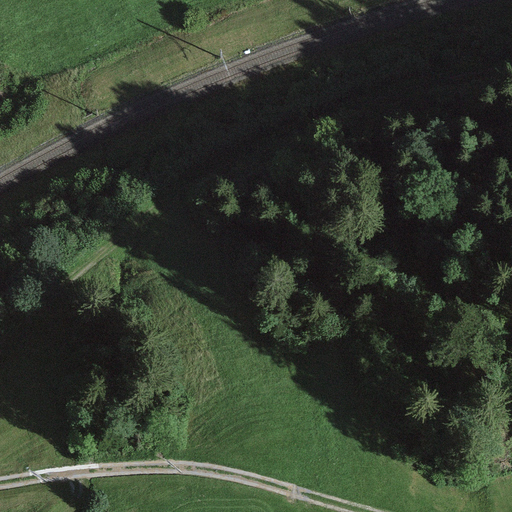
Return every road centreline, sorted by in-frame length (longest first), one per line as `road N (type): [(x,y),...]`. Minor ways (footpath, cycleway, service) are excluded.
road 1 (unknown): [(0,351),(129,229),(227,168),(389,95),(511,60)]
road 2 (track): [(0,482),(163,465),(238,475),(361,511)]
